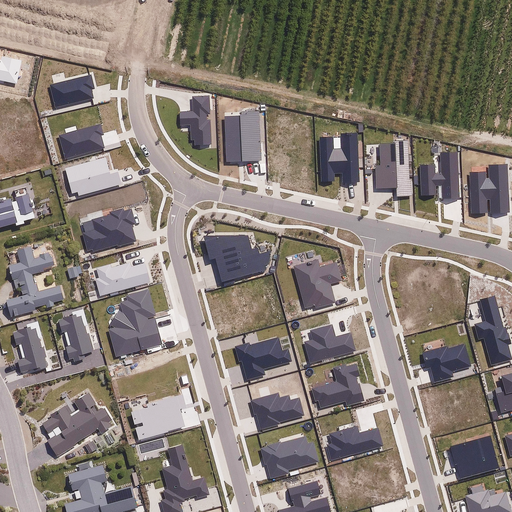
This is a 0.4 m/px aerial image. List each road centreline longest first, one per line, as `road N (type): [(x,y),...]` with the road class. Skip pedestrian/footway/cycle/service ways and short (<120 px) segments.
road 1 (residential): [(247,511),(175,244),(175,220),(190,186)]
road 2 (residential): [(434,511),(372,281),(377,229)]
road 3 (residential): [(377,229),(190,186)]
road 4 (residential): [(511,261),(377,229)]
road 5 (residential): [(190,186),(145,137),(137,83)]
